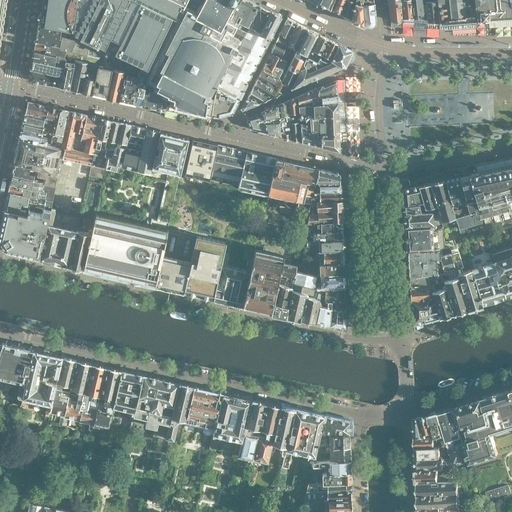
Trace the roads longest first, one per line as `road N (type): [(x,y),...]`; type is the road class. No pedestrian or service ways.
road 1 (residential): [(6,85),(371,168),(511,145)]
road 2 (residential): [(401,339),(336,334),(0,258)]
road 3 (residential): [(0,330),(357,414)]
